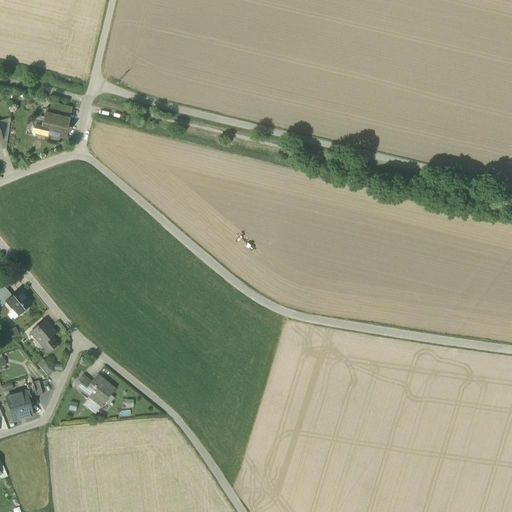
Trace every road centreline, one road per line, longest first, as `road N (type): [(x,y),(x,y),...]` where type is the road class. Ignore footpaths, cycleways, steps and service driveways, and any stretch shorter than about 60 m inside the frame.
road 1 (unclassified): [(511,349),(274,308),(78,151)]
road 2 (track): [(133,97),(511,188)]
road 3 (unclassified): [(243,511),(170,409),(82,342)]
road 4 (residential): [(0,435),(46,421),(82,342)]
road 5 (residential): [(82,342),(0,241)]
